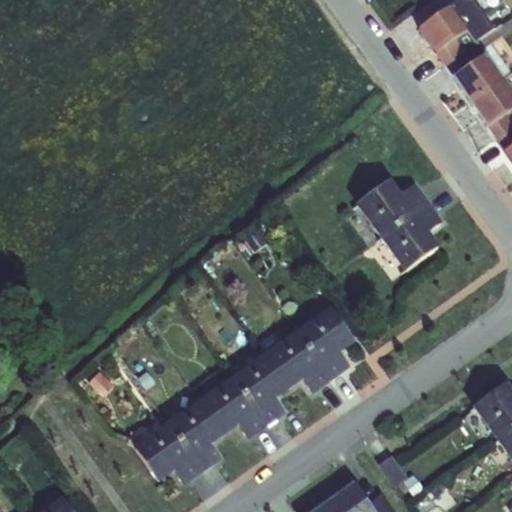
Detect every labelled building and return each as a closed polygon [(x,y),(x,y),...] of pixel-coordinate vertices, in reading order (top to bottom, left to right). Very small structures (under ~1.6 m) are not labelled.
[(493,0),(499,12),(511,6),(511,1),(511,0),(493,0)] [(418,29),(434,53),(468,29),(452,5),(418,29)] [(434,53),(443,65),(474,41),(493,30),(501,24),(500,24),(493,13),(468,29),(434,53)] [(443,65),(451,77),(484,54),(501,77),(509,71),(489,44),(498,38),(493,30),(474,41),(443,65)] [(451,77),(469,103),(502,79),(501,77),(484,54),(451,77)] [(511,92),(502,79),(469,103),(486,127),(511,108),(511,92)] [(511,108),(486,127),(495,139),(511,126),(511,108)] [(511,126),(495,139),(503,151),(511,145),(511,126)] [(511,145),(503,151),(511,163),(511,145)] [(354,205),(379,238),(428,203),(414,185),(400,195),(390,180),(354,205)] [(428,203),(379,238),(404,273),(438,247),(428,232),(441,222),(428,203)] [(244,241),(252,253),(270,241),(262,229),(244,241)] [(259,278),(268,292),(281,284),(272,269),(259,278)] [(374,304),(380,313),(395,304),(389,294),(374,304)] [(296,332),(330,381),(350,368),(340,354),(354,344),(330,308),(296,332)] [(330,381),(296,332),(265,355),(289,389),(301,381),(311,395),(330,381)] [(126,346),(133,355),(143,348),(137,339),(126,346)] [(231,378),(266,427),(285,414),(275,399),(289,389),(265,355),(231,378)] [(89,385),(97,392),(108,380),(100,373),(89,385)] [(266,427),(231,378),(199,401),(224,436),(237,426),(247,440),(266,427)] [(471,408),(496,442),(511,430),(511,390),(506,383),(471,408)] [(199,401),(168,424),(202,473),(221,459),(211,445),(224,436),(199,401)] [(133,448),(158,483),(173,473),(182,487),(202,473),(168,424),(133,448)] [(511,430),(496,442),(511,463),(511,430)] [(18,439),(27,451),(35,444),(26,433),(18,439)] [(377,466),(394,488),(406,479),(390,457),(377,466)] [(403,484),(411,496),(418,491),(410,479),(403,484)] [(327,502),(333,511),(372,511),(367,504),(353,484),(327,502)] [(367,504),(372,511),(392,511),(381,495),(367,504)] [(44,511),(71,511),(62,499),(44,511)] [(333,511),(327,502),(313,511),(333,511)]
